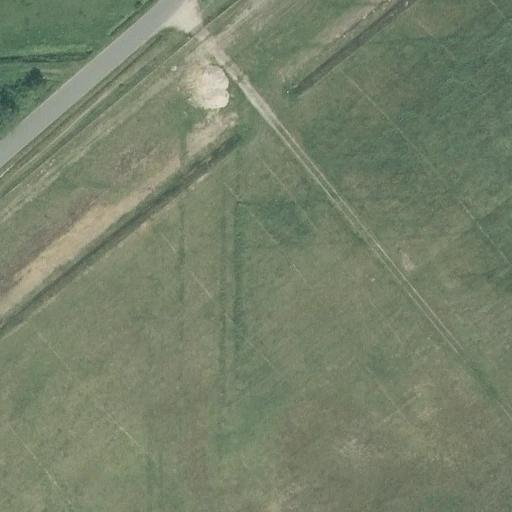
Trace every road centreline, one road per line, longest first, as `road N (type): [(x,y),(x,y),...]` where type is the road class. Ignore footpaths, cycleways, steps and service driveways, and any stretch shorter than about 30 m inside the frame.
road 1 (track): [(200,33),(511,413)]
road 2 (tertiary): [(0,155),(173,0)]
